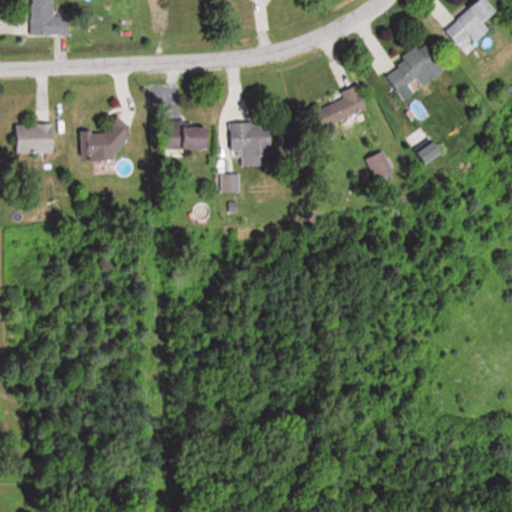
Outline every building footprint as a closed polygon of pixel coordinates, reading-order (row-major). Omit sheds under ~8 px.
[(56,0),(33,0),(33,36),(72,36),(72,17),(57,17),(56,0)] [(468,44),(482,33),(475,24),(487,14),(476,0),(474,0),(436,30),(450,48),(463,37),(468,44)] [(438,75),(420,44),(390,61),(394,69),(379,78),(388,94),(410,81),(414,89),(438,75)] [(360,83),(324,98),(328,107),(321,110),(328,128),(372,111),(360,83)] [(18,153),(60,153),(60,124),(18,124),(18,153)] [(276,158),(276,124),(232,124),(232,151),(247,151),(247,167),(268,167),(268,158),(276,158)] [(215,128),(169,126),(168,149),(214,150),(215,128)] [(130,159),(129,128),(82,129),(83,160),(130,159)] [(368,158),(377,183),(396,177),(388,151),(368,158)] [(243,193),(243,174),(225,174),(225,193),(243,193)]
